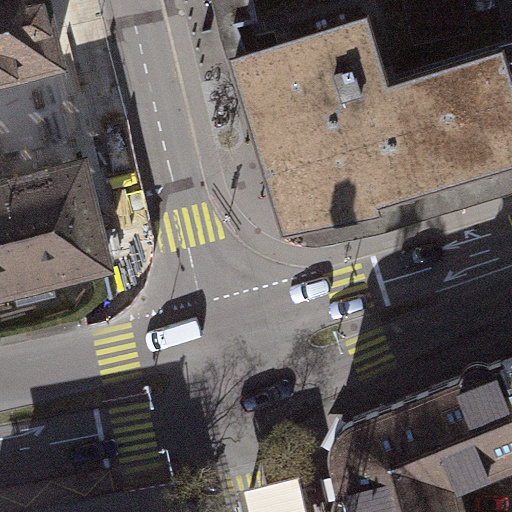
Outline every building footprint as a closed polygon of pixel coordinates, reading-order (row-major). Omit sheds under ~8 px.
[(44,0),(0,0),(0,69),(48,58),(56,57),(44,0)] [(511,0),(252,0),(255,16),(238,19),(245,42),(377,2),(398,72),(511,36),(511,0)] [(511,36),(398,72),(377,2),(245,42),(237,45),(291,228),(390,202),(387,196),(511,159),(511,36)] [(0,148),(3,161),(68,146),(62,122),(77,119),(69,88),(56,92),(48,58),(0,69),(0,114),(18,110),(25,138),(0,144),(0,148)] [(0,161),(0,283),(108,258),(81,144),(68,146),(3,161),(0,161)] [(511,346),(499,351),(511,381),(511,346)] [(511,460),(511,381),(499,351),(352,408),(333,426),(329,443),(345,511),(470,511),(462,479),(511,460)]
